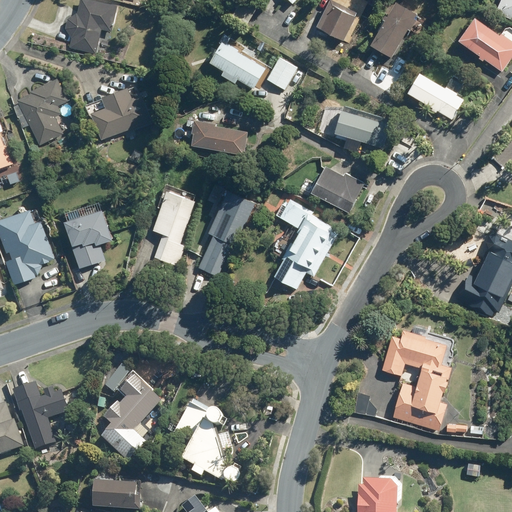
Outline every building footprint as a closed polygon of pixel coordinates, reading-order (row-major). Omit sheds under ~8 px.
[(74,36),(72,47),(98,53),(104,29),(114,31),(120,4),(99,0),(82,0),(80,12),(79,12),(70,18),(68,27),(74,36)] [(511,0),(504,0),(500,10),(511,16),(511,0)] [(402,1),(376,44),(395,56),(422,13),(402,1)] [(336,3),(323,27),(347,40),(360,16),(336,3)] [(511,40),(481,17),(464,40),(505,71),(511,61),(511,40)] [(227,41),(214,62),(257,88),(270,67),(227,41)] [(262,42),(258,49),(264,52),(268,45),(262,42)] [(282,57),(270,79),(288,89),(300,68),(282,57)] [(425,72),(413,92),(455,118),(468,99),(425,72)] [(60,105),(71,101),(60,78),(33,91),(34,92),(20,99),(41,144),(65,133),(57,117),(64,113),(60,105)] [(110,107),(94,113),(104,139),(155,120),(145,94),(136,97),(133,87),(106,96),(110,107)] [(352,141),(353,137),(386,148),(394,125),(348,109),(338,136),(352,141)] [(0,167),(15,163),(0,119),(0,167)] [(252,131),(221,125),(221,123),(199,119),(197,132),(198,132),(195,145),(248,155),(252,131)] [(409,129),(402,140),(413,146),(419,135),(409,129)] [(137,150),(131,159),(140,164),(145,155),(137,150)] [(318,192),(353,212),(370,183),(351,172),(349,175),(333,166),(318,192)] [(232,189),(212,232),(217,234),(202,267),(221,276),(236,244),(240,246),(259,203),(232,189)] [(188,245),(183,243),(199,201),(171,191),(157,230),(167,233),(158,257),(181,265),(188,245)] [(303,228),(286,257),(288,259),(278,275),(299,288),(309,271),(316,276),(343,230),(314,213),(315,211),(294,199),(284,216),(303,228)] [(0,220),(0,223),(10,253),(13,252),(16,259),(9,261),(16,282),(38,274),(44,263),(57,259),(44,220),(39,222),(34,209),(0,220)] [(108,261),(104,243),(117,239),(108,209),(70,220),(85,268),(108,261)] [(492,234),(489,242),(491,248),(478,276),(473,274),(460,300),(494,316),(497,310),(502,312),(511,290),(511,238),(499,232),(492,234)] [(405,383),(395,417),(441,430),(450,403),(445,401),(455,368),(444,364),(449,345),(429,339),(430,336),(406,329),(403,338),(395,335),(385,369),(404,375),(408,364),(423,368),(418,386),(405,383)] [(116,427),(106,437),(131,461),(149,441),(137,430),(165,402),(140,378),(125,393),(131,399),(124,406),(122,405),(108,419),(116,427)] [(45,392),(47,397),(43,398),(38,383),(15,391),(23,412),(25,411),(38,449),(58,442),(50,420),(71,413),(63,391),(57,393),(55,389),(45,392)] [(369,415),(372,399),(373,395),(361,392),(356,411),(369,415)] [(378,417),(380,410),(372,399),(369,415),(378,417)] [(0,456),(26,447),(17,421),(15,422),(9,403),(0,406),(0,456)] [(196,445),(187,461),(198,467),(195,472),(205,477),(208,473),(225,482),(227,481),(230,483),(232,484),(234,485),(235,485),(238,485),(240,485),(241,484),(243,482),(244,480),(244,479),(245,478),(245,477),(244,475),(243,473),(243,472),(241,471),(240,470),(238,470),(237,470),(236,470),(234,470),(233,471),(231,471),(230,472),(217,427),(220,427),(222,427),(224,426),(225,425),(226,425),(227,423),(228,421),(228,419),(228,417),(227,415),(226,414),(225,412),(223,412),(221,411),(219,411),(217,411),(216,412),(214,412),(213,413),(212,413),(193,403),(177,434),(196,445)] [(266,404),(264,414),(268,415),(274,414),(276,406),(266,404)] [(474,425),(473,433),(486,434),(486,427),(474,425)] [(469,474),(481,476),(483,465),(472,463),(469,474)] [(401,511),(403,490),(396,483),(366,481),(366,487),(362,487),(360,511),(401,511)] [(97,509),(144,511),(145,498),(140,498),(141,485),(99,483),(97,509)]
